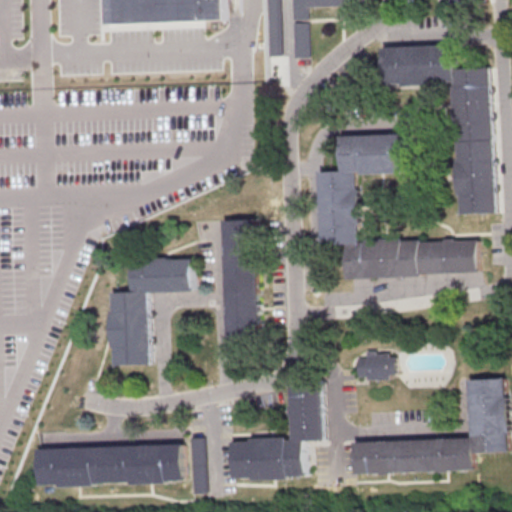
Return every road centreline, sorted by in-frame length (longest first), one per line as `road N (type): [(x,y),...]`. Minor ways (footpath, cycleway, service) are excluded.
road 1 (residential): [(388,0),(374,25),(300,88),(287,121),(296,345),(283,376),(164,404),(81,399)]
road 2 (residential): [(295,313),(455,299),(503,289),(511,279),(503,21),(374,25)]
